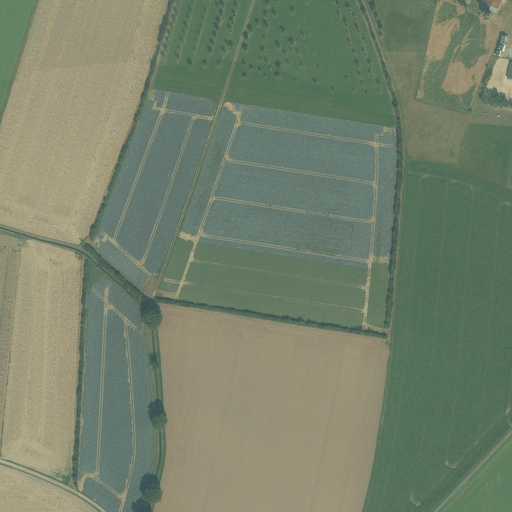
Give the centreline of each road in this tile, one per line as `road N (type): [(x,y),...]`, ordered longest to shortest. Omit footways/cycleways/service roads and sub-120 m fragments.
road 1 (track): [(143,511),(156,453),(146,311),(253,0)]
road 2 (track): [(362,0),(402,115),(406,157),(384,410),(364,511)]
road 3 (track): [(38,0),(0,123)]
